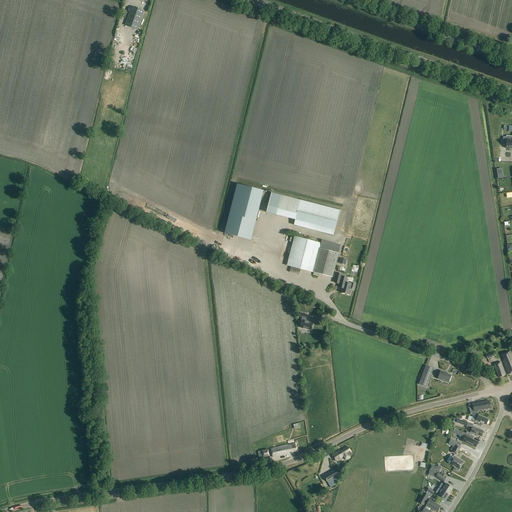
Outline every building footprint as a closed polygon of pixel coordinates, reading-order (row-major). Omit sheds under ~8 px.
[(150,2),(150,0),(146,0),(146,1),(145,1),(143,7),(150,10),(153,3),(150,2)] [(133,8),(127,28),(139,31),(144,11),(133,8)] [(237,184),(230,214),(256,221),(263,191),(237,184)] [(339,210),(272,193),(267,212),(295,219),(294,225),(333,235),(339,210)] [(312,272),(332,277),(338,253),(318,248),(320,243),(294,237),(287,266),(312,272)] [(347,277),(341,276),(341,274),(337,273),(334,283),(339,284),(338,288),(342,289),(341,293),(349,294),(350,289),(355,290),(356,284),(352,283),(352,284),(346,282),(347,277)] [(305,303),(308,299),(297,293),(294,298),(305,303)] [(311,330),(313,323),(305,321),(306,315),(300,313),(299,317),(302,317),(299,327),(311,330)] [(508,375),(511,373),(511,354),(511,352),(502,355),(504,361),(503,362),(508,375)] [(499,378),(506,376),(501,362),(494,364),(499,378)] [(427,387),(434,368),(426,365),(419,384),(427,387)] [(448,383),(451,375),(445,373),(445,372),(440,370),(437,379),(448,383)] [(491,409),(489,401),(485,402),(485,403),(482,404),(482,403),(473,404),(474,412),(491,409)] [(488,420),(478,416),(478,415),(476,415),(473,415),(472,417),(470,421),(476,424),(478,422),(486,425),(488,420)] [(468,429),(471,430),(470,433),(474,435),(475,434),(481,436),(483,431),(470,425),(468,429)] [(476,447),(478,443),(469,438),(470,436),(471,436),(466,433),(461,432),(459,435),(464,438),(463,441),(466,442),(476,447)] [(296,452),(295,444),(291,445),(291,446),(289,446),(289,445),(270,450),(272,458),(289,454),(289,453),(291,453),(292,454),(295,453),(295,452),(296,452)] [(453,446),(451,450),(453,451),(452,452),(457,455),(461,447),(457,445),(455,448),(453,446)] [(340,450),(336,453),(332,455),(336,462),(339,460),(339,459),(339,458),(339,459),(343,456),(345,460),(349,457),(347,454),(350,452),(347,447),(340,451),(340,450)] [(259,458),(270,456),(269,449),(258,451),(259,458)] [(459,470),(464,462),(453,456),(449,463),(455,467),(454,468),(458,471),(459,470)] [(440,473),(441,468),(431,465),(430,470),(440,473)] [(327,482),(340,475),(336,469),(323,476),(327,482)] [(444,483),(446,479),(438,473),(435,477),(444,483)] [(440,488),(449,493),(453,488),(446,484),(444,487),(442,486),(440,488)] [(446,499),(449,493),(440,488),(439,490),(442,492),(440,495),(446,499)] [(437,511),(440,507),(434,503),(434,502),(430,499),(426,506),(424,508),(430,511),(431,509),(432,510),(433,509),(437,511)]
